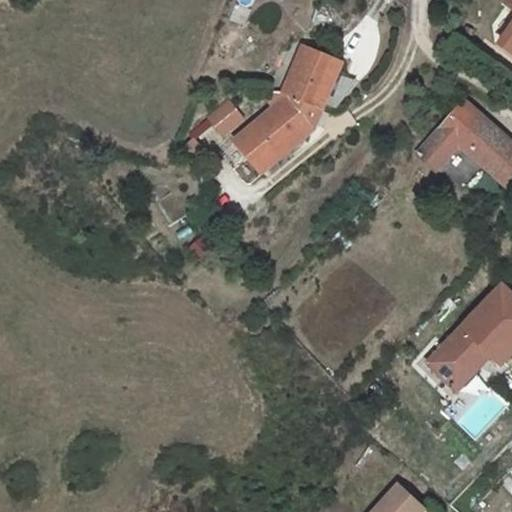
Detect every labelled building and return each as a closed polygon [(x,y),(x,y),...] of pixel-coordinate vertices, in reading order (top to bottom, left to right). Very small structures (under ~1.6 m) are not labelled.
[(511,0),(503,0),(502,2),(511,8),(511,23),(497,44),(511,54),(511,0)] [(325,133),(352,60),(312,44),(293,97),(298,98),(269,123),(244,144),(272,178),(325,133)] [(511,144),(475,110),(427,161),(448,181),(471,159),(511,195),(511,144)] [(246,131),(230,114),(214,130),(232,148),(246,131)] [(511,293),(506,288),(432,364),(459,390),(493,356),(504,366),(511,358),(511,293)] [(457,424),(476,440),(510,402),(492,385),(457,424)] [(416,511),(424,504),(398,481),(369,511),(416,511)]
